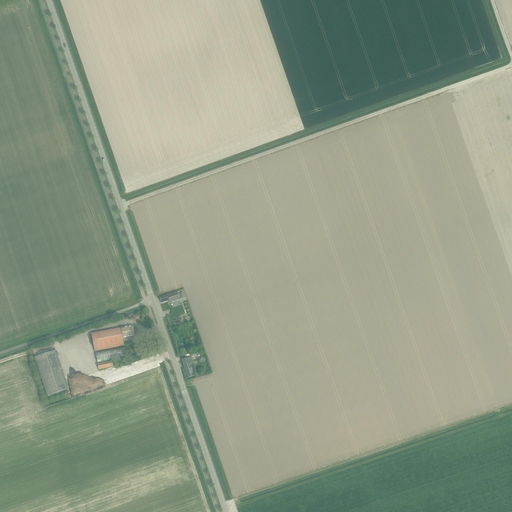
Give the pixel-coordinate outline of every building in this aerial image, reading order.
[(161,303),(166,302),(169,300),(170,303),(183,299),(185,298),(183,292),(181,293),(178,294),(177,292),(160,298),(161,303)] [(123,338),(134,336),(132,327),(121,329),(91,334),(95,352),(124,346),(123,338)] [(125,347),(96,353),(98,362),(126,357),(125,347)] [(36,358),(48,396),(68,389),(56,351),(36,358)] [(188,379),(193,377),(194,376),(192,372),(196,370),(194,365),(191,366),(191,365),(192,365),(191,364),(195,363),(194,360),(192,360),(191,357),(181,360),(188,379)] [(98,370),(113,367),(112,361),(97,364),(98,370)]
